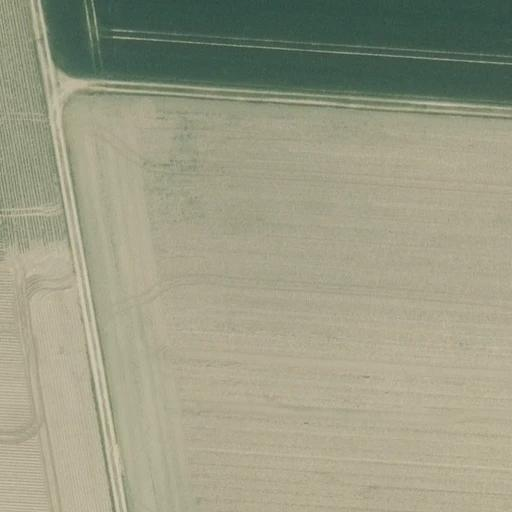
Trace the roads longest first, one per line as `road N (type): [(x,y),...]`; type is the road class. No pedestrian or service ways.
road 1 (track): [(511,112),(51,84)]
road 2 (track): [(123,511),(51,84)]
